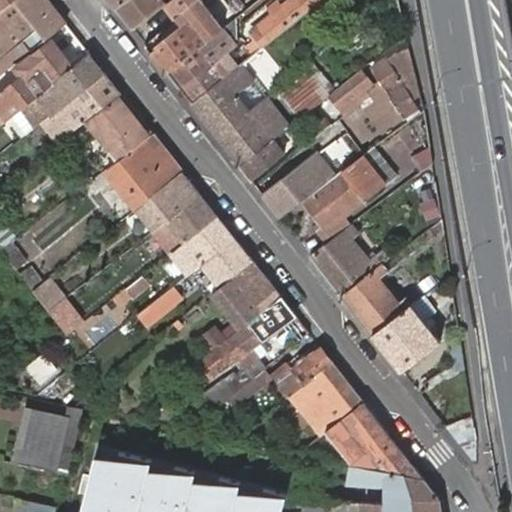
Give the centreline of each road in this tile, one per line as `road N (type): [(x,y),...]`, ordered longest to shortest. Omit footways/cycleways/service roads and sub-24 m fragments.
road 1 (residential): [(81,0),(187,146),(220,174),(315,292),(374,384),(406,410),(480,511)]
road 2 (primary): [(445,0),(511,403)]
road 3 (secondary): [(511,209),(477,0)]
